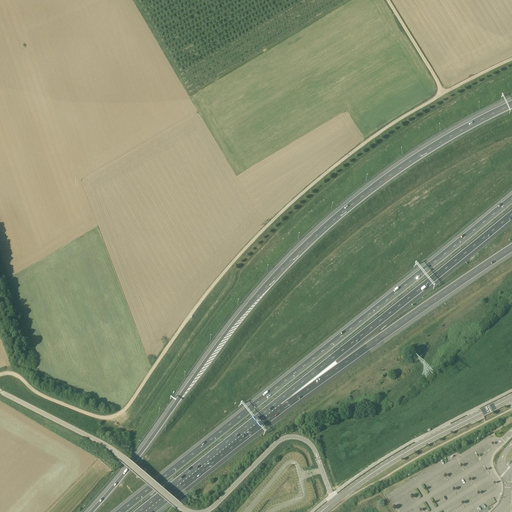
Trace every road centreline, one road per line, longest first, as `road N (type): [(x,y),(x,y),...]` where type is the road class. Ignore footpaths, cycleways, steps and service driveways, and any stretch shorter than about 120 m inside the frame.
road 1 (motorway): [(511,103),(420,153),(301,248),(90,511)]
road 2 (motorway): [(511,198),(120,511)]
road 3 (track): [(442,94),(300,193),(234,259),(123,408)]
road 4 (motorway): [(279,402),(511,214)]
road 5 (motorway): [(279,402),(511,248)]
road 6 (unclassified): [(176,504),(102,444),(0,392)]
road 7 (tertiary): [(511,397),(405,452),(333,501)]
road 8 (unclassified): [(205,511),(291,437),(312,447),(333,501)]
road 9 (motorway): [(141,511),(279,402)]
road 10 (track): [(123,408),(103,417),(33,389),(19,374),(0,375)]
